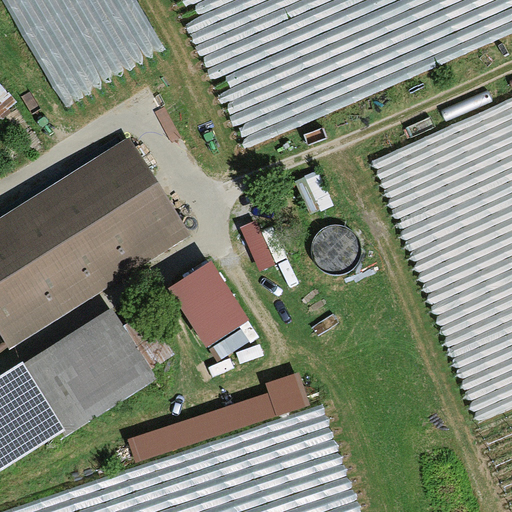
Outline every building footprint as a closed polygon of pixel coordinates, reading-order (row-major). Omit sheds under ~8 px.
[(10,0),(66,101),(163,49),(136,0),(10,0)] [(128,154),(0,234),(0,330),(9,344),(180,237),(128,154)] [(320,168),(299,177),(314,212),(335,203),(320,168)] [(259,215),(243,222),(262,268),(277,262),(259,215)] [(358,257),(340,223),(311,237),(329,272),(358,257)] [(247,332),(210,276),(178,296),(216,353),(247,332)] [(22,368),(0,382),(0,476),(65,434),(69,439),(157,381),(112,312),(24,370),(22,368)] [(272,395),(130,429),(137,461),(303,422),(306,436),(332,430),(326,404),(312,407),(303,367),(268,376),(272,395)]
